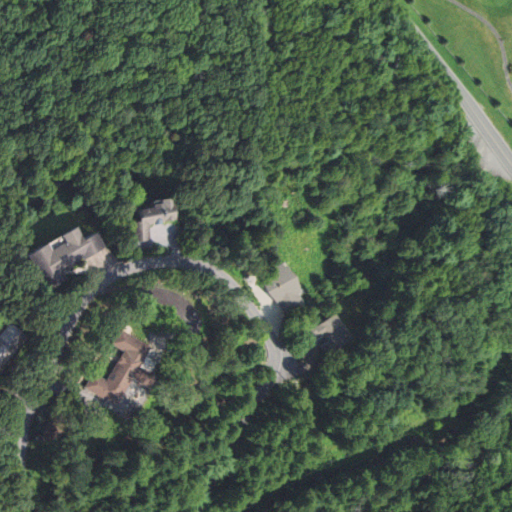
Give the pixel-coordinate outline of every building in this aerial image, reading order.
[(149,241),(147,225),(174,221),(172,201),(134,207),(137,222),(127,223),(130,244),(149,241)] [(23,254),(39,286),(104,254),(94,233),(80,240),(74,229),(23,254)] [(290,264),(266,273),(281,316),(305,307),(290,264)] [(314,327),(312,323),(297,332),(307,348),(320,341),(329,357),(346,347),(339,334),(346,330),(337,314),(314,327)] [(151,348),(119,329),(111,345),(123,352),(106,382),(93,374),(84,388),(117,407),(133,380),(147,389),(155,376),(140,368),(151,348)]
